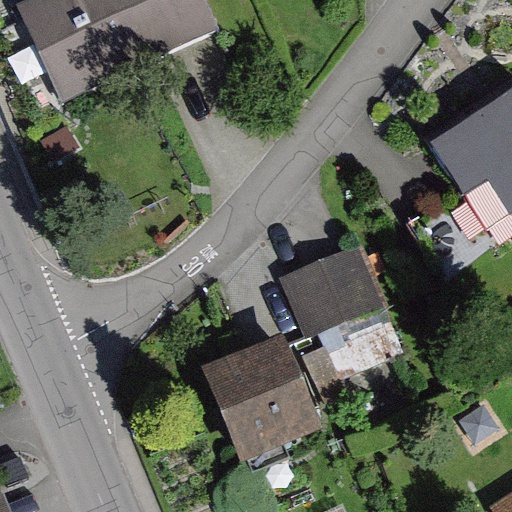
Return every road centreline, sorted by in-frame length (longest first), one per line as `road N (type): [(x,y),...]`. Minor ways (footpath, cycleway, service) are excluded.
road 1 (residential): [(419,0),(230,237),(164,297),(41,355)]
road 2 (tertiary): [(41,355),(107,511)]
